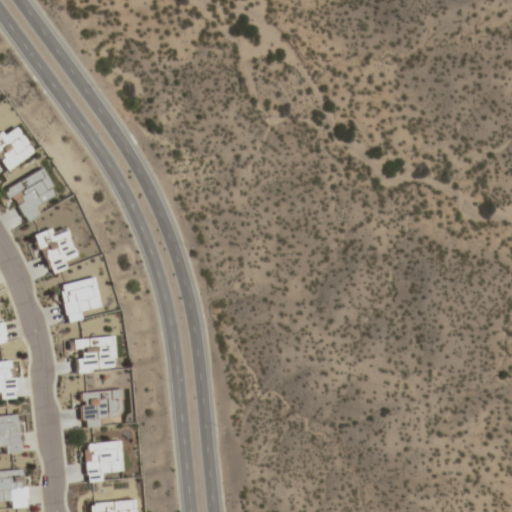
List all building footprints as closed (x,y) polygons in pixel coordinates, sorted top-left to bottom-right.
[(0,130),(0,165),(3,171),(31,152),(11,123),(0,130)] [(2,187),(22,223),(39,214),(34,205),(53,194),(39,167),(2,187)] [(33,232),(45,273),(68,267),(65,258),(73,256),(64,223),(33,232)] [(97,306),(90,277),(55,284),(64,322),(80,318),(79,310),(97,306)] [(75,372),(114,369),(111,335),(68,339),(69,350),(73,349),(75,372)] [(0,398),(14,398),(11,359),(0,360),(0,398)] [(99,426),(99,417),(120,416),(119,389),(77,391),(78,427),(99,426)] [(0,414),(0,453),(18,452),(15,413),(0,414)] [(82,481),(101,481),(101,472),(120,471),(118,440),(81,442),(82,481)] [(0,500),(7,500),(8,507),(24,506),(21,467),(0,469),(0,500)] [(132,511),(131,498),(89,502),(89,511),(132,511)]
